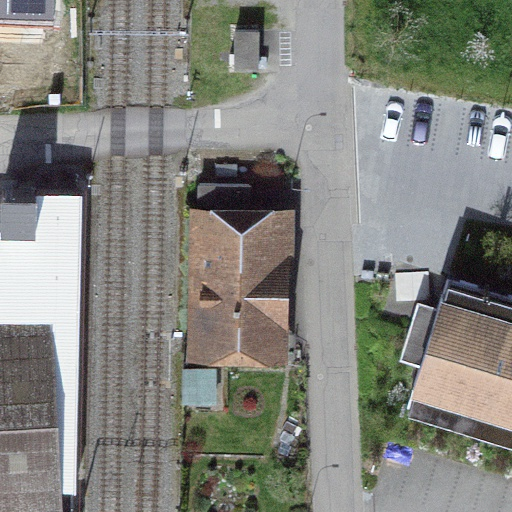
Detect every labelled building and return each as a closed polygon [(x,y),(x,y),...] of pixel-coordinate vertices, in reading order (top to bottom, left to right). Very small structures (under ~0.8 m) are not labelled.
[(235,29),(235,67),(258,67),(258,29),(235,29)] [(199,216),(190,216),(188,343),(276,345),(279,217),(250,216),(250,183),(200,182),(199,216)] [(2,188),(1,223),(34,224),(35,189),(2,188)] [(0,488),(74,485),(80,190),(36,189),(41,192),(40,237),(0,236),(0,488)] [(406,405),(511,437),(511,294),(447,275),(436,311),(420,306),(406,352),(421,357),(406,405)]
